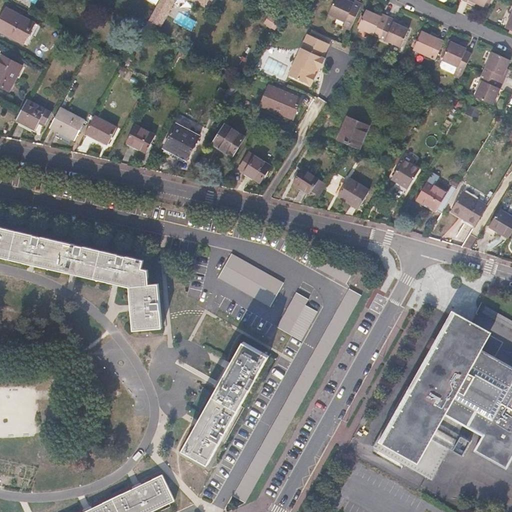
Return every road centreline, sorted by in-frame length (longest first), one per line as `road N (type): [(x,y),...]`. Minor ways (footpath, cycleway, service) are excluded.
road 1 (residential): [(0,149),(421,248)]
road 2 (residential): [(421,248),(279,511)]
